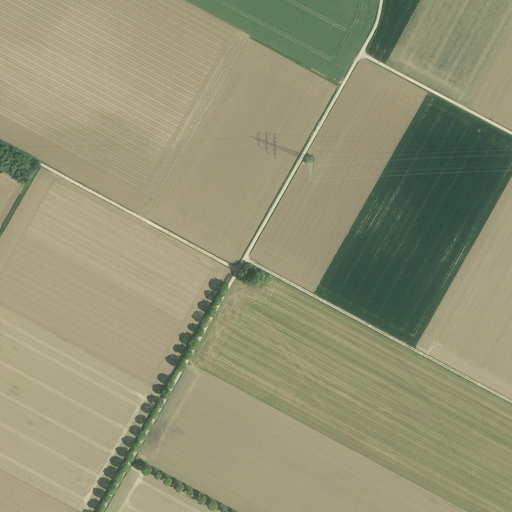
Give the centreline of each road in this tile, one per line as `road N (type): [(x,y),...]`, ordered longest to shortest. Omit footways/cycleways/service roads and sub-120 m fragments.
road 1 (track): [(238,270),(39,163),(1,233)]
road 2 (track): [(245,259),(511,402)]
road 3 (track): [(360,53),(511,134)]
